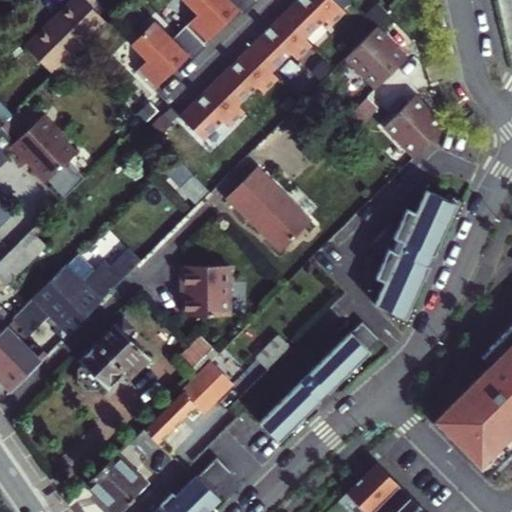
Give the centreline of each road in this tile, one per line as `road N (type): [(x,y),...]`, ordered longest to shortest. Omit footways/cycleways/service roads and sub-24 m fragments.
road 1 (residential): [(246,511),(425,342),(511,160)]
road 2 (residential): [(511,127),(476,76),(459,0)]
road 3 (residential): [(177,88),(275,0)]
